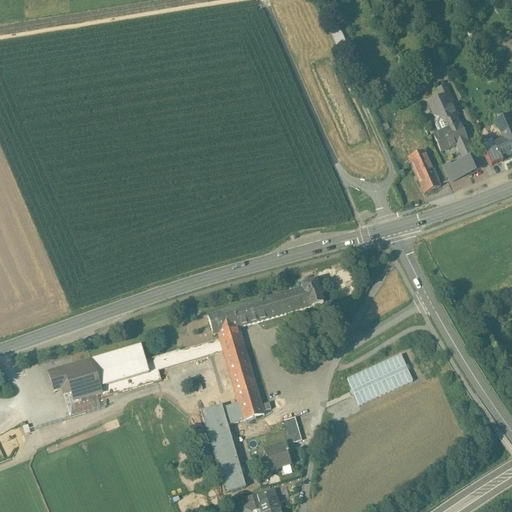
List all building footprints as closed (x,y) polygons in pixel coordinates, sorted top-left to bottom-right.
[(338,27),(328,31),(336,50),(346,45),(338,27)] [(497,55),(491,57),(495,65),(500,62),(497,55)] [(419,76),(405,83),(413,97),(426,90),(419,76)] [(394,93),(401,109),(410,104),(403,89),(394,93)] [(394,93),(385,97),(392,113),(401,109),(394,93)] [(450,129),(459,125),(456,119),(457,116),(454,114),(449,104),(454,102),(451,94),(429,105),(434,117),(437,118),(446,121),(450,129)] [(434,125),(439,134),(450,129),(446,121),(437,118),(434,125)] [(503,141),(511,136),(511,129),(508,120),(496,125),(503,141)] [(456,146),(466,142),(467,141),(459,125),(450,129),(439,134),(433,137),(441,153),(456,146)] [(496,150),(485,155),(491,168),(502,163),(501,160),(511,155),(511,136),(503,141),(494,145),(496,150)] [(463,162),(464,164),(474,160),(466,142),(456,146),(463,162)] [(423,152),(408,159),(424,195),(439,188),(423,152)] [(463,162),(450,168),(456,180),(469,174),(469,175),(479,170),(474,160),(464,164),(463,162)] [(449,166),(442,169),(449,184),(456,181),(456,180),(450,168),(449,166)] [(140,349),(91,364),(101,396),(102,400),(161,382),(156,368),(207,353),(208,357),(223,353),(238,406),(222,411),(221,408),(201,414),(225,495),(245,489),(227,427),(242,422),(244,423),(264,417),(263,413),(271,411),(269,405),(261,407),(238,330),(323,305),(321,300),(324,299),(321,288),(318,289),(316,283),(301,287),(301,290),(207,318),(213,337),(218,336),(220,343),(182,353),(145,363),(140,349)] [(335,306),(324,310),(328,320),(339,317),(335,306)] [(359,406),(414,384),(403,356),(348,379),(359,406)] [(101,396),(91,364),(64,372),(71,395),(74,404),(101,396)] [(71,395),(64,372),(48,376),(53,394),(63,392),(64,397),(71,395)] [(295,419),(284,422),(291,445),(301,442),(295,419)] [(266,461),(269,470),(290,464),(288,454),(286,446),(263,453),(265,461),(266,461)] [(275,511),(279,511),(274,493),(264,495),(264,496),(257,498),(256,498),(243,502),(245,509),(250,511),(275,511)]
